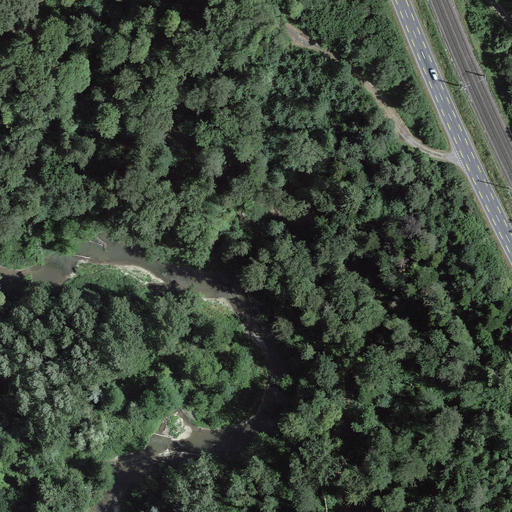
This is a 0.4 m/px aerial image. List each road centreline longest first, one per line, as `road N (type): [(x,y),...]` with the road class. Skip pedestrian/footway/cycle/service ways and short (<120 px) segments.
road 1 (track): [(40,0),(32,19),(36,42),(59,69),(211,156),(288,228),(345,331),(343,443)]
road 2 (track): [(470,161),(421,148),(364,79),(236,0)]
road 3 (secondary): [(511,247),(401,0)]
